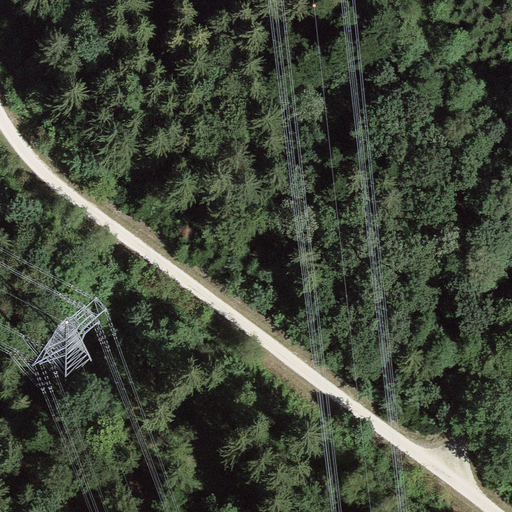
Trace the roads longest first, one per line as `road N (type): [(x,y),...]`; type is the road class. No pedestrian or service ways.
road 1 (track): [(494,511),(40,176),(0,111)]
road 2 (track): [(442,472),(511,271)]
